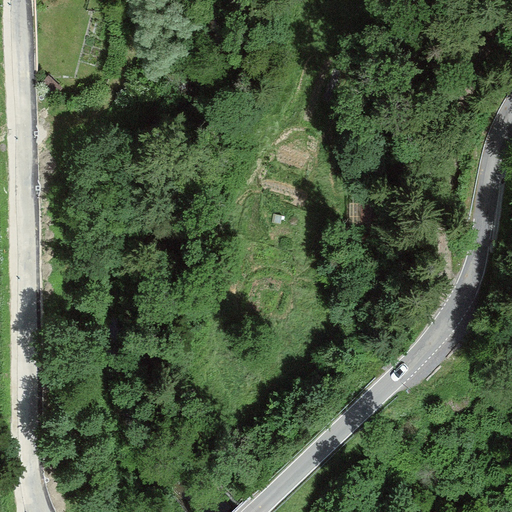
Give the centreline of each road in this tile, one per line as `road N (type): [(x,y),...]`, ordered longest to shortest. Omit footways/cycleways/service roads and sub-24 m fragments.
road 1 (tertiary): [(17,0),(27,449),(36,511)]
road 2 (tertiary): [(251,511),(457,314),(511,111)]
